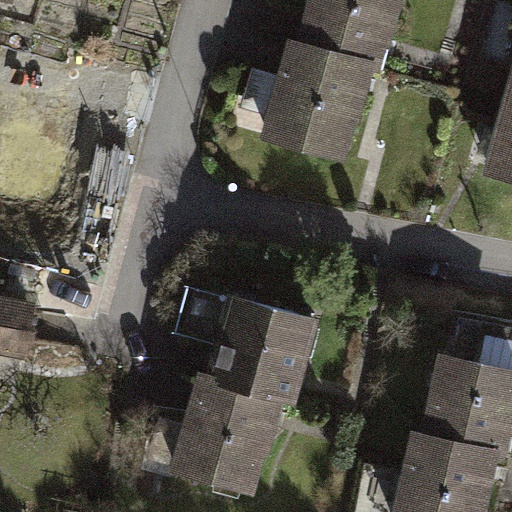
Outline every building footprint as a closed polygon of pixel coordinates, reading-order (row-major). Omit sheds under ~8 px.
[(359,131),(370,91),(385,95),(401,30),(407,0),(320,0),(311,41),(297,37),(269,145),(350,166),(359,131)] [(0,199),(59,221),(97,120),(51,103),(39,135),(0,119),(0,199)] [(511,103),(493,176),(511,181),(511,103)] [(231,285),(210,370),(288,392),(299,394),(320,307),(231,285)] [(0,351),(22,356),(34,301),(0,293),(0,351)] [(490,511),(497,477),(511,479),(511,371),(446,358),(429,440),(412,437),(397,511),(490,511)] [(261,488),(288,392),(210,370),(196,366),(169,462),(261,488)]
